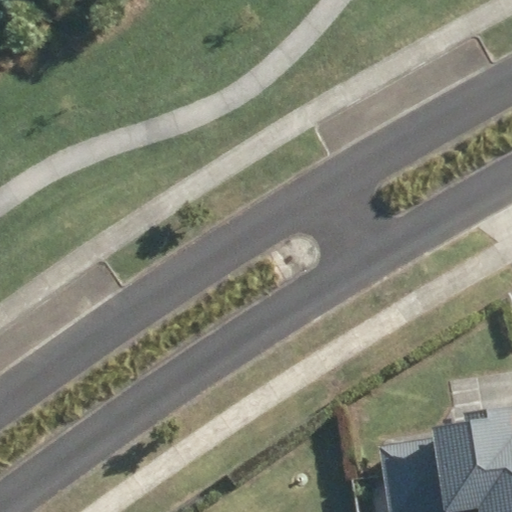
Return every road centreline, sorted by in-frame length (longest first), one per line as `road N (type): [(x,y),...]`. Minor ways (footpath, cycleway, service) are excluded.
road 1 (tertiary): [(374,257),(184,375),(0,507)]
road 2 (tertiary): [(0,408),(332,188)]
road 3 (tertiary): [(332,188),(511,84)]
road 4 (tertiary): [(511,178),(374,257)]
